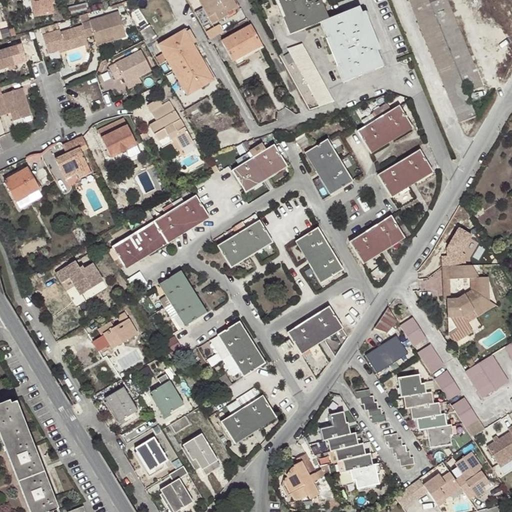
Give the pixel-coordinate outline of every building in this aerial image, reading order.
[(52,0),(33,0),(36,16),(55,13),(52,0)] [(227,14),(236,8),(231,0),(198,0),(212,25),(228,16),(227,14)] [(321,23),(329,19),(323,4),(325,3),(324,0),(277,0),(280,5),(285,17),(283,18),(290,35),(321,23)] [(408,0),(459,122),(476,115),(428,0),(408,0)] [(471,91),(483,86),(447,0),(430,0),(464,82),(466,82),(471,91)] [(359,7),(329,19),(321,23),(327,39),(330,38),(336,52),(341,64),(338,66),(345,82),(384,66),(359,7)] [(88,23),(83,25),(83,26),(87,38),(95,35),(97,41),(114,36),(116,41),(128,37),(120,12),(88,23)] [(234,62),(262,45),(251,25),(222,42),(234,62)] [(60,31),(44,37),(49,55),(60,51),(66,49),(67,52),(89,44),(87,38),(83,26),(61,33),(60,31)] [(220,26),(207,33),(211,40),(223,32),(220,26)] [(189,48),(194,46),(185,31),(180,33),(189,48)] [(173,71),(199,55),(194,46),(189,48),(180,33),(158,45),(173,71)] [(114,36),(97,41),(98,46),(116,41),(114,36)] [(319,107),(334,102),(302,44),(287,49),(290,54),(284,58),(290,67),(296,64),(319,107)] [(25,54),(22,45),(0,52),(0,71),(8,69),(15,66),(12,58),(25,54)] [(126,83),(139,77),(151,70),(141,51),(109,67),(115,81),(122,77),(126,83)] [(205,65),(199,55),(173,71),(187,95),(209,82),(201,68),(205,65)] [(213,80),(205,65),(201,68),(209,82),(213,80)] [(141,82),(139,77),(126,83),(128,89),(141,82)] [(2,87),(0,87),(0,111),(1,116),(10,114),(8,109),(11,108),(13,113),(16,121),(32,115),(24,88),(4,94),(2,87)] [(182,148),(193,142),(169,102),(152,112),(157,121),(150,125),(163,148),(177,139),(182,148)] [(389,139),(411,126),(399,107),(357,132),(370,151),(389,139)] [(110,159),(137,145),(124,118),(97,132),(110,159)] [(64,147),(66,152),(85,143),(83,137),(64,147)] [(333,193),(353,182),(327,141),(308,152),(333,193)] [(85,143),(66,152),(67,154),(56,159),(65,180),(77,174),(79,178),(91,173),(80,149),(87,145),(85,143)] [(265,178),(286,165),(274,145),(265,151),(262,146),(237,161),(240,166),(232,171),(245,191),(265,178)] [(410,182),(431,170),(419,151),(378,176),(389,195),(410,182)] [(16,200),(37,188),(27,169),(5,181),(16,200)] [(93,177),(91,173),(79,178),(81,182),(93,177)] [(189,230),(208,218),(197,199),(155,224),(167,243),(189,230)] [(383,248),(403,236),(391,216),(350,242),(362,262),(383,248)] [(250,253),(271,241),(259,221),(218,246),(230,266),(250,253)] [(146,256),(167,243),(155,224),(114,248),(126,268),(146,256)] [(323,282),(343,270),(317,228),(298,241),(310,261),(323,282)] [(440,256),(441,267),(444,267),(464,266),(464,254),(460,253),(471,237),(458,230),(440,256)] [(80,295),(103,281),(93,263),(82,270),(77,262),(60,273),(64,281),(70,278),(80,295)] [(464,266),(444,267),(444,280),(449,280),(469,279),(473,279),(473,293),(465,298),(463,295),(456,300),(450,300),(445,300),(446,335),(452,344),(471,333),(462,317),(472,310),(480,306),(479,294),(485,291),(471,266),(464,266)] [(167,296),(171,304),(185,326),(204,314),(191,293),(178,273),(159,285),(167,296)] [(469,292),(463,295),(465,298),(473,293),(473,279),(469,279),(469,292)] [(488,279),(478,279),(485,291),(479,294),(480,306),(472,310),(476,317),(495,305),(488,302),(488,279)] [(164,308),(171,304),(167,296),(160,300),(164,308)] [(320,339),(341,326),(329,307),(288,333),(300,352),(320,339)] [(387,308),(373,328),(387,333),(396,321),(387,308)] [(113,348),(137,333),(125,313),(117,317),(121,324),(117,327),(112,321),(98,330),(102,336),(104,335),(113,348)] [(412,317),(399,326),(412,347),(425,338),(412,317)] [(218,335),(219,336),(230,355),(240,371),(244,377),(263,364),(248,340),(237,323),(218,335)] [(167,348),(178,341),(175,336),(164,343),(167,348)] [(230,355),(219,336),(211,341),(223,360),(230,355)] [(406,354),(395,336),(365,355),(376,374),(406,354)] [(286,352),(294,347),(289,341),(282,345),(286,352)] [(429,345),(416,353),(430,374),(442,366),(429,345)] [(230,355),(223,360),(233,376),(240,371),(230,355)] [(491,356),(464,373),(481,399),(508,383),(491,356)] [(187,382),(198,375),(192,366),(181,371),(187,382)] [(446,372),(433,380),(446,401),(459,393),(446,372)] [(165,415),(183,404),(165,375),(158,379),(162,385),(152,392),(165,415)] [(205,387),(198,375),(187,382),(194,393),(205,387)] [(425,393),(424,383),(420,384),(419,375),(397,379),(400,397),(402,397),(406,397),(425,393)] [(119,421),(137,411),(124,388),(106,398),(119,421)] [(369,396),(368,390),(355,392),(356,399),(358,398),(359,405),(362,405),(364,411),(366,411),(368,417),(371,417),(372,423),(385,421),(384,415),(381,415),(380,409),(377,408),(377,402),(374,402),(372,396),(369,396)] [(425,393),(406,397),(407,408),(409,408),(413,407),(433,404),(432,400),(434,400),(433,392),(430,393),(425,393)] [(254,428),(274,415),(263,396),(222,421),(234,441),(254,428)] [(27,426),(17,399),(0,405),(0,435),(0,436),(27,426)] [(451,408),(471,438),(484,430),(464,399),(451,408)] [(433,404),(413,407),(415,419),(419,418),(439,415),(438,404),(433,404)] [(341,425),(338,413),(330,415),(332,427),(319,430),(320,434),(322,434),(324,440),(325,440),(346,436),(343,424),(341,425)] [(444,415),(439,415),(419,418),(420,429),(426,429),(445,426),(444,415)] [(190,425),(184,416),(170,425),(175,434),(190,425)] [(450,425),(445,426),(426,429),(429,448),(451,444),(449,435),(452,435),(450,425)] [(37,453),(27,426),(0,436),(16,479),(43,469),(37,453)] [(158,426),(143,435),(147,441),(136,449),(149,472),(167,460),(154,438),(162,432),(161,430),(158,426)] [(511,427),(506,431),(508,434),(497,441),(492,444),(486,448),(497,466),(510,458),(511,456),(511,427)] [(202,470),(218,460),(201,434),(183,445),(193,461),(196,459),(202,470)] [(346,436),(325,440),(327,445),(329,445),(330,452),(334,451),(354,446),(352,434),(350,435),(346,436)] [(398,440),(396,434),(383,436),(384,442),(387,442),(388,448),(391,448),(392,454),(395,454),(396,460),(399,460),(400,466),(413,464),(412,458),(410,458),(408,452),(406,452),(404,446),(402,446),(401,440),(398,440)] [(334,451),(335,456),(338,456),(339,461),(341,461),(360,456),(358,445),(354,446),(334,451)] [(289,466),(285,473),(320,483),(327,482),(322,473),(317,476),(302,452),(296,456),(298,460),(291,464),(291,465),(289,466)] [(459,489),(469,502),(475,498),(477,501),(487,494),(484,490),(490,486),(479,470),(481,468),(470,453),(454,464),(462,476),(454,481),(459,489)] [(360,456),(341,461),(342,466),(344,465),(345,471),(349,471),(368,466),(365,455),(360,456)] [(511,461),(510,458),(497,466),(499,469),(511,461)] [(372,465),(368,466),(349,471),(351,480),(354,479),(356,488),(378,484),(374,465),(372,465)] [(179,479),(187,474),(182,466),(168,475),(173,483),(161,490),(173,511),(175,511),(192,502),(179,479)] [(28,511),(56,511),(59,511),(50,487),(43,469),(16,479),(28,511)] [(320,483),(285,473),(286,476),(294,489),(289,492),(293,498),(299,498),(306,494),(308,497),(317,492),(320,497),(328,497),(334,496),(327,482),(320,483)] [(427,493),(437,508),(444,503),(443,501),(441,497),(446,493),(449,497),(459,489),(454,481),(449,473),(441,478),(438,475),(422,486),(427,493)] [(294,489),(286,476),(283,477),(281,484),(286,493),(289,492),(294,489)] [(418,481),(394,498),(402,511),(427,493),(422,486),(418,481)] [(320,497),(315,508),(332,506),(328,497),(320,497)]
